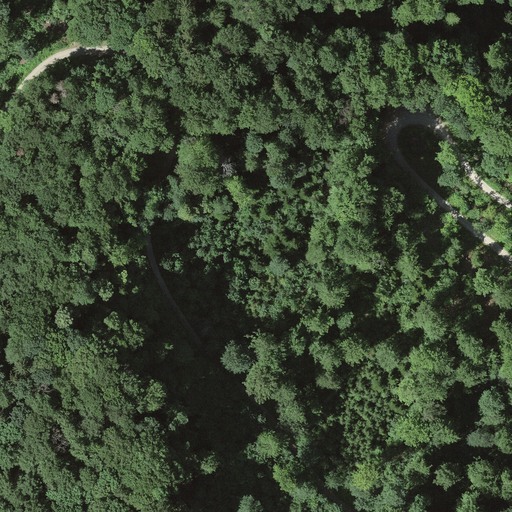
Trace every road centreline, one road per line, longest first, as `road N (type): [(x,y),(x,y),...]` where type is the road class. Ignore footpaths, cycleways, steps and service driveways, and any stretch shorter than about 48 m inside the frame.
road 1 (track): [(0,114),(64,54),(128,51),(159,70),(176,136),(147,229),(156,272),(217,364),(350,511)]
road 2 (track): [(511,264),(405,169),(388,133),(401,114),(425,117),(472,179),(511,206)]
